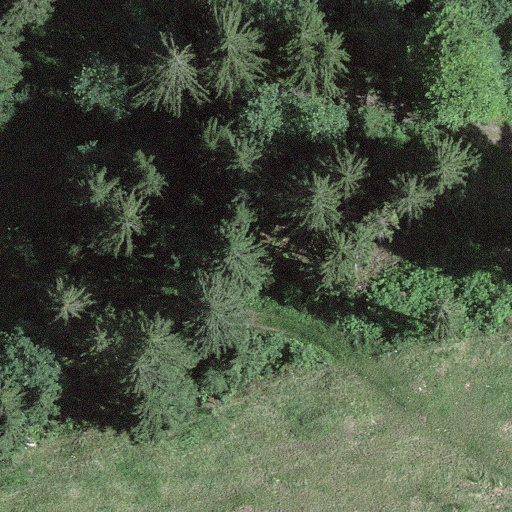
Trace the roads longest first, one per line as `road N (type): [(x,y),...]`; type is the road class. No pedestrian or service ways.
road 1 (track): [(0,284),(511,477)]
road 2 (track): [(511,136),(382,108),(265,103),(195,113),(0,190)]
